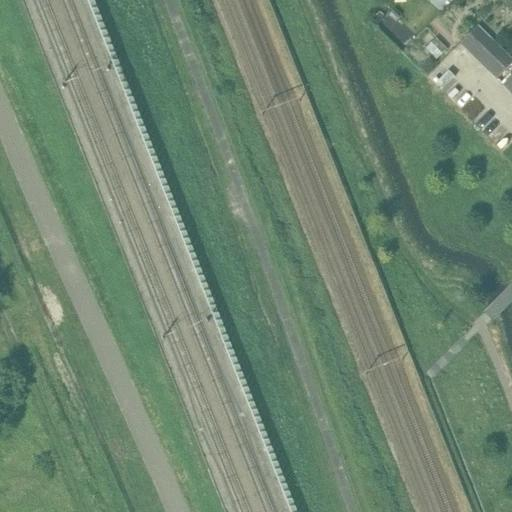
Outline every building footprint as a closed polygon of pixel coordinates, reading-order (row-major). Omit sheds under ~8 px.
[(469,53),(486,35),(477,26),(460,44),(469,53)] [(449,52),(459,40),(447,29),(436,41),(449,52)] [(479,62),(496,44),(486,35),(469,53),(479,62)] [(488,71),(505,53),(496,44),(479,62),(488,71)] [(497,80),(511,64),(511,60),(505,53),(488,71),(497,80)] [(511,94),(511,75),(503,85),(511,94)]
